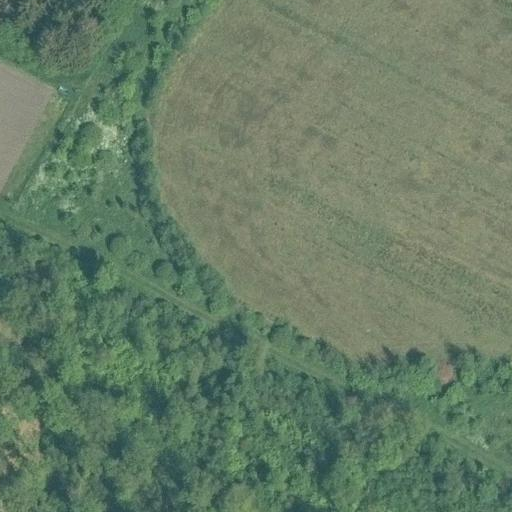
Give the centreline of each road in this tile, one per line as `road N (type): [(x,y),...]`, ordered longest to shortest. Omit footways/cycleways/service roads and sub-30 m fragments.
road 1 (track): [(511,476),(3,221)]
road 2 (track): [(225,511),(95,444),(41,367),(0,337)]
